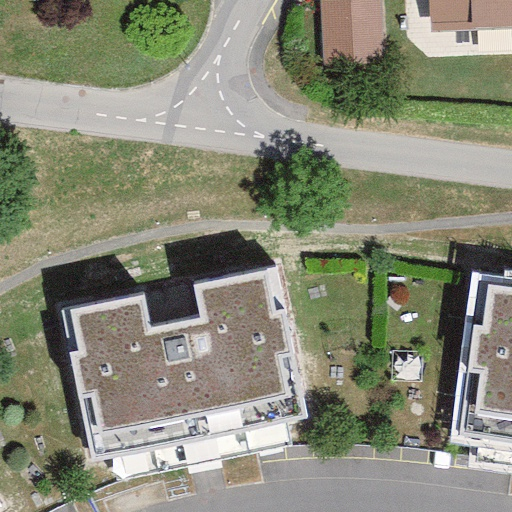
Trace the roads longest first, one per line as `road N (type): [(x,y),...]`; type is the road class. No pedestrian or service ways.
road 1 (residential): [(511,165),(186,133)]
road 2 (residential): [(476,511),(313,496),(228,511)]
road 3 (residential): [(186,133),(0,98)]
road 4 (residential): [(186,133),(263,0)]
